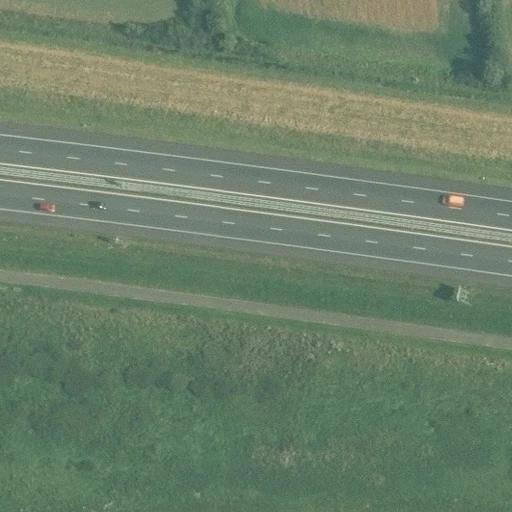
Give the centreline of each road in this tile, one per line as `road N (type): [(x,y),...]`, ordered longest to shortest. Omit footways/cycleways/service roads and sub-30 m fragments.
road 1 (unclassified): [(511,343),(0,273)]
road 2 (motorway): [(0,193),(511,261)]
road 3 (motorway): [(511,216),(0,150)]
